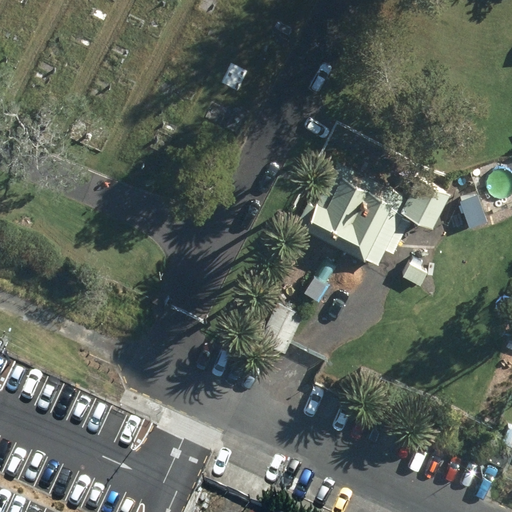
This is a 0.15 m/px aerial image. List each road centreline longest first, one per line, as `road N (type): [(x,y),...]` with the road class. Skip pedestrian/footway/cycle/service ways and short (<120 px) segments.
road 1 (residential): [(164,372),(459,511)]
road 2 (track): [(0,302),(164,372)]
